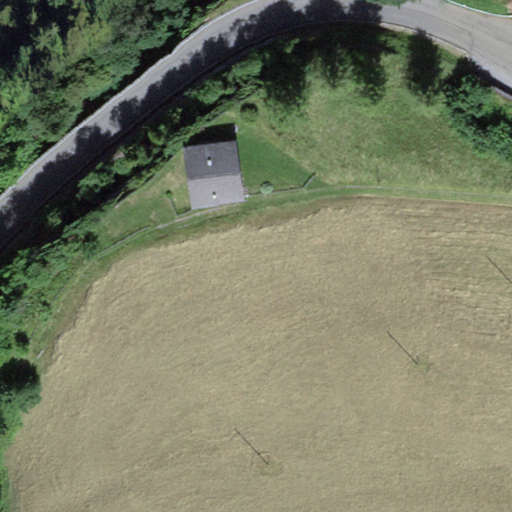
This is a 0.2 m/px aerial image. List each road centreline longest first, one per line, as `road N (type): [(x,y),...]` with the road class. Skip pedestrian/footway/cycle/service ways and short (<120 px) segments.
road 1 (tertiary): [(0,224),(193,59),(259,18),(320,0)]
road 2 (track): [(511,200),(292,193)]
road 3 (tertiary): [(352,0),(398,8),(511,50)]
